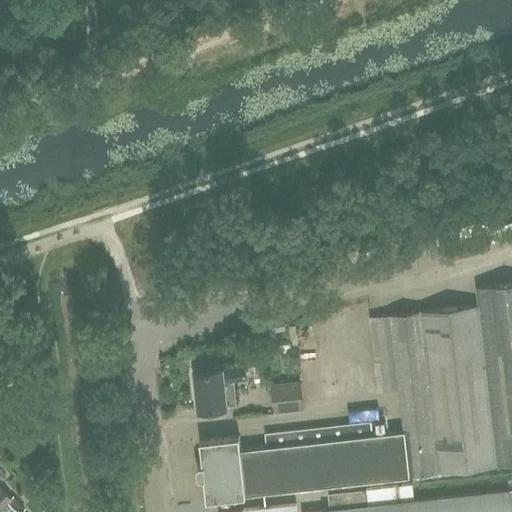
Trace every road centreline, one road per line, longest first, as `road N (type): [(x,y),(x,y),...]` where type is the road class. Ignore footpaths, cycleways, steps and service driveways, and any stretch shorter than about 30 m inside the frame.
road 1 (unclassified): [(135,346),(511,235)]
road 2 (unclassified): [(0,112),(323,0)]
road 3 (unclassified): [(135,346),(104,219),(0,254)]
road 4 (unclassified): [(154,511),(135,346)]
